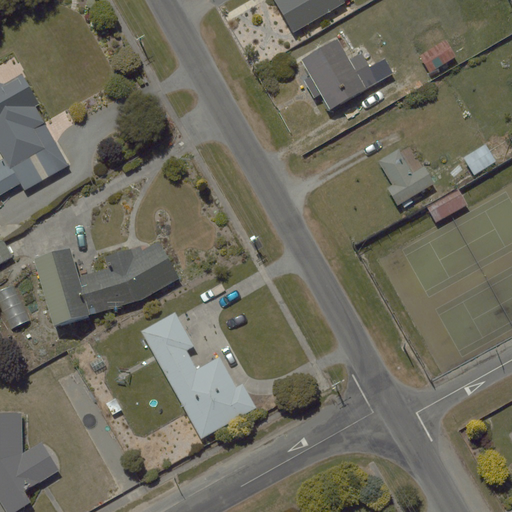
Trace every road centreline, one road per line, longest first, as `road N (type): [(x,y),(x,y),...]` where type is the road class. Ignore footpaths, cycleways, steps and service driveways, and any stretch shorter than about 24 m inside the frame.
road 1 (residential): [(161,0),(395,413)]
road 2 (residential): [(395,413),(373,412),(197,511)]
road 3 (residential): [(511,359),(416,411),(395,413)]
